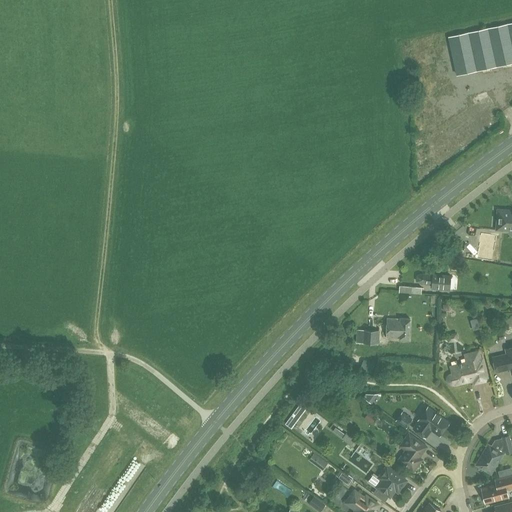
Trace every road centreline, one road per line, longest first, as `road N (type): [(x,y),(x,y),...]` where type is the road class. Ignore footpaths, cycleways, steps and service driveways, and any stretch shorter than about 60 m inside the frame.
road 1 (primary): [(215,422),(388,242),(511,144)]
road 2 (track): [(94,352),(117,106),(109,0)]
road 3 (unclassified): [(215,422),(129,357),(0,348)]
road 4 (residential): [(464,511),(457,459),(464,443),(487,417),(511,407)]
